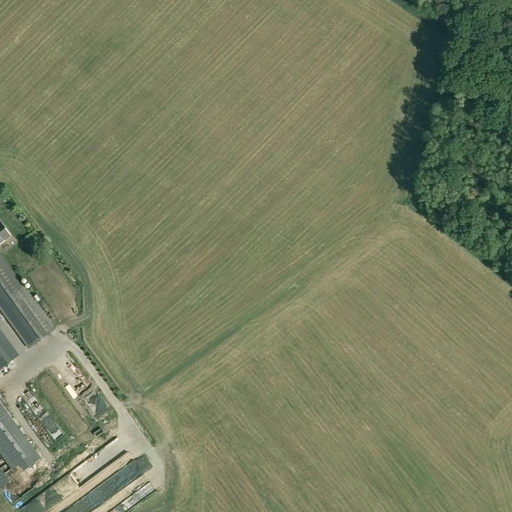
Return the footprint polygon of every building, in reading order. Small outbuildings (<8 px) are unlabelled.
[(0,243),(11,236),(0,220),(0,243)] [(0,253),(0,307),(29,348),(56,328),(0,253)] [(0,369),(19,355),(0,328),(0,369)] [(0,403),(0,452),(12,468),(35,451),(0,403)] [(56,443),(62,440),(60,435),(63,433),(55,417),(46,422),(56,443)] [(0,483),(10,478),(1,463),(0,464),(0,483)]
